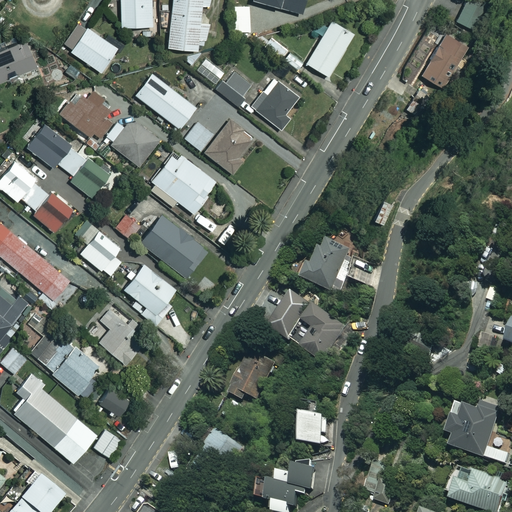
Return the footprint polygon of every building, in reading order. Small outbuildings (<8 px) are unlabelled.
[(154,0),(121,0),(122,27),(155,26),(154,0)] [(173,0),(169,48),(200,50),(201,37),(210,38),(211,23),(202,22),(203,5),(211,6),(211,0),(173,0)] [(262,0),(303,11),(306,0),(262,0)] [(466,3),(457,21),(477,31),(486,13),(466,3)] [(249,15),(233,15),(233,31),(249,31),(249,15)] [(333,20),(307,61),(331,76),(356,34),(333,20)] [(90,26),(72,52),(104,73),(122,48),(90,26)] [(448,34),(422,75),(445,90),(471,49),(448,34)] [(28,39),(0,51),(0,84),(40,66),(28,39)] [(224,71),(205,57),(195,69),(214,83),(224,71)] [(234,68),(217,89),(242,108),(258,86),(234,68)] [(156,73),(138,94),(179,128),(197,107),(156,73)] [(274,77),(252,106),(282,128),(291,115),(287,112),(300,95),(274,77)] [(77,91),(62,113),(101,140),(114,122),(107,117),(115,105),(94,91),(88,99),(77,91)] [(130,119),(112,143),(142,166),(160,142),(130,119)] [(200,121),(186,139),(234,176),(246,160),(241,156),(255,138),(230,119),(217,135),(200,121)] [(48,122),(28,148),(56,169),(76,144),(48,122)] [(175,151),(154,180),(195,210),(216,181),(175,151)] [(93,156),(72,180),(94,199),(115,175),(93,156)] [(16,160),(0,178),(0,185),(19,201),(38,179),(16,160)] [(55,188),(32,213),(54,232),(76,208),(55,188)] [(392,204),(381,199),(372,220),(383,224),(392,204)] [(128,213),(116,227),(130,239),(142,224),(128,213)] [(166,217),(146,244),(188,276),(208,250),(166,217)] [(0,252),(55,299),(72,280),(0,219),(0,252)] [(100,230),(82,252),(112,275),(129,252),(100,230)] [(325,240),(308,281),(335,292),(352,251),(325,240)] [(146,262),(126,288),(158,313),(178,286),(146,262)] [(1,284),(0,285),(0,341),(29,307),(1,284)] [(507,296),(490,291),(485,306),(503,311),(507,296)] [(299,295),(277,328),(294,339),(316,306),(299,295)] [(33,306),(22,320),(40,334),(51,320),(33,306)] [(110,327),(100,341),(123,359),(147,327),(133,316),(129,322),(109,307),(100,320),(110,327)] [(299,344),(326,362),(349,327),(321,309),(299,344)] [(60,332),(40,357),(87,396),(107,371),(60,332)] [(437,349),(418,334),(404,352),(423,366),(437,349)] [(25,358),(11,347),(0,360),(0,361),(14,372),(25,358)] [(256,350),(232,393),(253,404),(277,362),(256,350)] [(26,397),(14,411),(76,461),(99,433),(43,388),(47,383),(33,371),(17,390),(26,397)] [(112,385),(102,402),(122,414),(132,397),(112,385)] [(242,406),(229,399),(221,415),(234,422),(242,406)] [(458,436),(455,448),(492,458),(505,413),(460,400),(450,434),(458,436)] [(313,416),(310,445),(328,447),(330,417),(313,416)] [(107,429),(95,447),(112,458),(124,440),(107,429)] [(225,432),(200,472),(219,484),(245,444),(225,432)] [(372,501),(392,506),(397,485),(384,482),(391,456),(374,452),(364,490),(374,493),(372,501)] [(324,471),(301,468),(298,487),(321,490),(324,471)] [(460,479),(454,500),(496,511),(502,511),(511,480),(471,469),(467,481),(460,479)] [(39,474),(8,511),(49,511),(64,494),(39,474)] [(277,488),(275,503),(301,507),(303,492),(277,488)]
